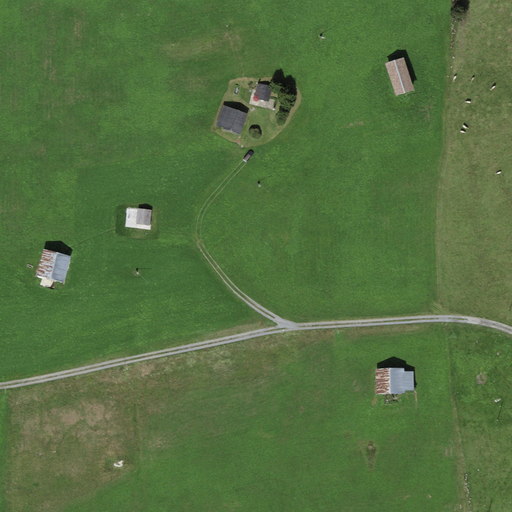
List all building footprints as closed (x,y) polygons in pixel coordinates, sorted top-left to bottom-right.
[(407,62),(390,68),(400,99),(417,94),(407,62)] [(273,88),(263,86),(259,99),(270,102),(273,88)] [(248,119),(226,112),(220,129),(242,137),(248,119)] [(152,216),(141,215),(140,226),(151,226),(152,216)] [(75,258),(46,251),(40,277),(68,284),(75,258)] [(415,369),(379,371),(381,396),(417,394),(415,369)]
